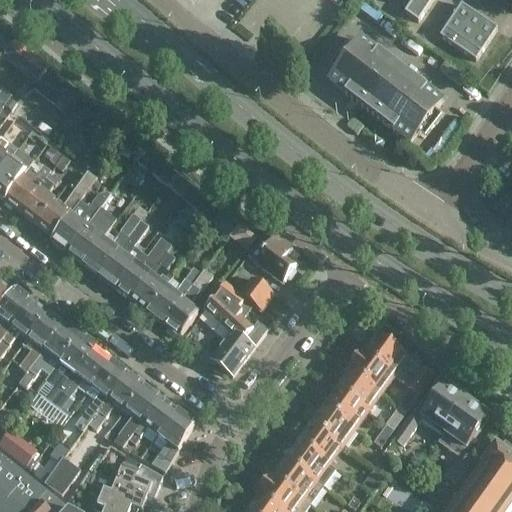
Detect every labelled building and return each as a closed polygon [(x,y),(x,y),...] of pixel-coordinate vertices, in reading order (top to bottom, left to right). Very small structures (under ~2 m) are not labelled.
[(416,0),(406,15),(420,24),(435,0),(416,0)] [(463,7),(442,39),(477,63),(499,31),(463,7)] [(443,103),(361,41),(330,82),(411,144),(443,103)] [(50,70),(16,42),(4,57),(38,85),(50,70)] [(35,92),(66,117),(81,98),(50,73),(35,92)] [(0,110),(0,121),(4,124),(9,118),(0,110)] [(22,128),(15,123),(10,131),(16,137),(22,128)] [(38,141),(32,136),(26,144),(32,150),(38,141)] [(63,159),(51,150),(43,160),(55,170),(63,159)] [(0,176),(13,159),(5,152),(0,159),(0,176)] [(33,165),(17,153),(13,159),(0,176),(0,201),(4,204),(33,165)] [(70,165),(63,159),(55,170),(61,174),(70,165)] [(34,166),(33,165),(4,204),(20,216),(51,175),(43,170),(38,176),(31,170),(34,166)] [(177,177),(161,165),(152,176),(167,188),(177,177)] [(51,175),(20,216),(36,228),(53,204),(46,198),(53,189),(55,190),(58,185),(49,179),(51,176),(51,175)] [(62,211),(53,204),(36,228),(53,241),(70,218),(96,182),(88,176),(62,211)] [(177,177),(167,188),(183,201),(192,189),(177,177)] [(192,189),(183,201),(198,214),(208,201),(192,189)] [(78,224),(70,218),(53,241),(51,244),(67,256),(106,204),(98,198),(88,212),(87,212),(78,224)] [(111,198),(107,204),(67,256),(83,268),(102,242),(93,236),(118,203),(111,198)] [(208,201),(198,214),(214,226),(223,214),(208,201)] [(223,214),(214,226),(229,238),(239,226),(223,214)] [(102,242),(83,268),(98,280),(140,225),(141,224),(133,218),(120,236),(119,235),(110,248),(102,242)] [(149,231),(140,225),(98,280),(115,292),(142,256),(134,251),(149,231)] [(257,240),(242,227),(236,235),(251,248),(257,240)] [(276,240),(255,267),(282,287),(297,268),(287,261),(293,253),(276,240)] [(147,261),(142,256),(115,292),(130,304),(166,256),(171,250),(161,243),(147,261)] [(175,263),(166,256),(130,304),(147,316),(173,282),(174,279),(167,274),(175,263)] [(181,288),(173,282),(147,316),(162,328),(201,276),(194,271),(181,288)] [(202,277),(201,276),(162,328),(179,341),(199,315),(190,308),(199,295),(202,297),(213,281),(204,274),(202,277)] [(253,283),(240,300),(254,310),(261,315),(274,299),(253,283)] [(0,311),(12,295),(0,285),(0,311)] [(242,345),(253,332),(243,324),(254,310),(240,300),(224,288),(203,315),(233,338),(242,345)] [(12,295),(0,311),(0,320),(4,324),(0,329),(0,345),(31,304),(14,291),(12,295)] [(0,345),(0,360),(19,335),(28,342),(47,316),(31,304),(0,345)] [(19,371),(26,376),(63,327),(47,316),(28,342),(22,349),(30,355),(19,371)] [(232,380),(262,341),(268,333),(258,326),(253,332),(242,345),(233,338),(212,365),(232,380)] [(63,327),(26,376),(18,387),(26,394),(51,359),(59,365),(79,339),(63,327)] [(95,352),(79,339),(59,365),(68,372),(45,402),(53,408),(95,352)] [(393,378),(409,390),(420,397),(433,379),(423,371),(413,384),(398,372),(406,360),(403,358),(406,354),(405,350),(399,346),(395,346),(392,350),(377,339),(376,341),(374,339),(367,347),(370,349),(364,357),(393,378)] [(111,364),(95,352),(53,408),(61,414),(74,396),(78,390),(86,397),(111,364)] [(361,354),(348,372),(350,375),(380,396),(393,378),(364,357),(361,354)] [(82,435),(88,428),(127,376),(111,364),(86,397),(95,403),(75,429),(82,435)] [(343,381),(336,391),(367,414),(380,396),(350,375),(345,383),(343,381)] [(143,388),(127,376),(88,428),(96,433),(115,409),(123,414),(143,388)] [(123,450),(128,443),(160,401),(143,388),(123,414),(133,421),(115,445),(123,450)] [(432,428),(444,436),(469,401),(456,392),(454,395),(446,389),(421,424),(430,431),(432,428)] [(406,415),(420,397),(409,390),(408,391),(408,392),(397,408),(406,415)] [(330,402),(324,410),(354,432),(367,414),(336,391),(329,401),(330,402)] [(160,401),(128,443),(135,448),(147,432),(158,439),(177,413),(160,401)] [(469,401),(444,436),(456,445),(454,448),(463,455),(488,420),(480,414),(482,411),(469,401)] [(317,417),(310,427),(341,450),(354,432),(324,410),(319,418),(317,417)] [(385,428),(386,428),(394,434),(406,416),(398,410),(385,428)] [(194,427),(177,413),(158,439),(167,447),(152,467),(165,475),(194,427)] [(403,451),(408,444),(420,427),(409,420),(393,443),(403,451)] [(0,443),(8,432),(0,425),(0,443)] [(304,438),(298,446),(328,467),(341,450),(310,427),(303,436),(304,438)] [(386,428),(374,446),(381,451),(394,434),(386,428)] [(38,455),(13,435),(1,451),(26,471),(38,455)] [(290,453),(283,462),(323,491),(336,473),(328,467),(298,446),(292,454),(290,453)] [(507,511),(511,505),(511,458),(496,447),(449,511),(507,511)] [(0,511),(31,511),(33,511),(46,494),(0,457),(0,511)] [(461,457),(444,480),(454,487),(471,464),(461,457)] [(131,511),(130,511),(142,511),(147,500),(153,503),(161,481),(141,470),(141,468),(126,459),(123,468),(122,467),(111,497),(110,497),(133,506),(131,511)] [(278,474),(273,481),(310,509),(323,491),(283,462),(276,472),(278,474)] [(382,462),(374,474),(384,481),(392,470),(382,462)] [(45,485),(49,479),(38,471),(33,477),(45,485)] [(372,474),(361,490),(372,498),(382,482),(383,483),(384,481),(374,474),(373,475),(372,474)] [(50,479),(49,479),(45,485),(44,486),(62,499),(69,489),(52,476),(50,479)] [(257,497),(260,499),(278,511),(307,511),(310,509),(273,481),(270,480),(257,497)] [(111,497),(102,493),(96,510),(100,511),(130,511),(131,511),(133,506),(110,497),(111,497)] [(31,511),(68,511),(46,494),(33,511),(31,511)] [(278,511),(260,499),(254,507),(252,505),(247,511),(278,511)] [(355,511),(360,505),(353,500),(347,509),(352,511),(355,511)]
